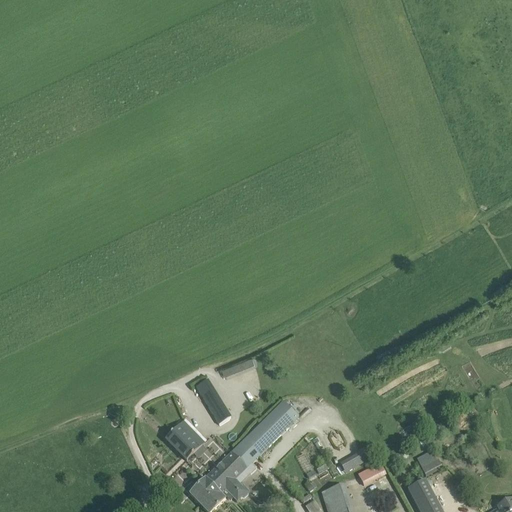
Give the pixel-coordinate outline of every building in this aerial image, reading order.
[(221,368),(226,379),(256,366),(252,356),(221,368)] [(231,418),(208,383),(198,389),(216,420),(220,425),(231,418)] [(249,439),(232,456),(239,463),(216,486),(220,491),(214,498),(215,499),(211,502),(208,500),(201,507),(205,511),(213,511),(228,499),(230,502),(233,499),(237,504),(243,499),(244,500),(249,496),(242,489),(244,487),(242,485),(257,470),(253,465),(264,454),(299,420),(284,404),(249,439)] [(204,444),(184,423),(166,441),(171,447),(166,452),(175,462),(181,457),(187,462),(204,444)] [(340,465),(346,475),(371,461),(364,449),(355,454),(356,456),(340,465)] [(426,478),(443,469),(438,461),(436,462),(432,454),(417,462),(422,470),(426,478)] [(190,496),(201,507),(208,500),(211,502),(215,499),(214,498),(220,491),(216,486),(239,463),(232,456),(205,481),(190,496)] [(358,475),(364,487),(387,476),(381,464),(358,475)] [(441,511),(426,481),(408,491),(418,511),(441,511)] [(304,486),(309,492),(310,493),(314,491),(309,483),(304,486)] [(321,495),(326,509),(350,501),(345,487),(321,495)] [(302,500),(304,504),(312,499),(310,495),(302,500)] [(499,510),(495,511),(511,511),(511,500),(498,508),(499,510)] [(309,511),(322,511),(316,501),(306,507),(309,511)] [(353,511),(350,501),(326,509),(326,511),(353,511)]
